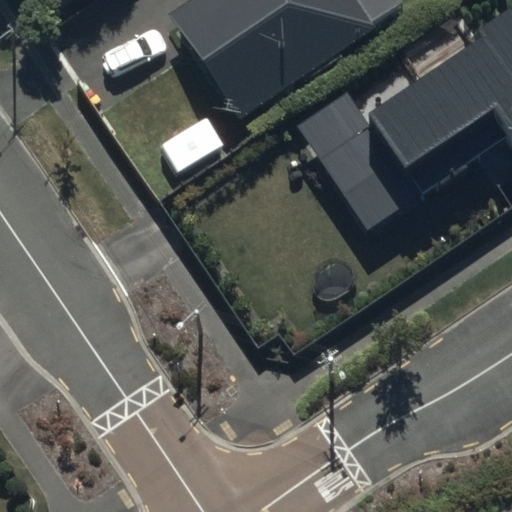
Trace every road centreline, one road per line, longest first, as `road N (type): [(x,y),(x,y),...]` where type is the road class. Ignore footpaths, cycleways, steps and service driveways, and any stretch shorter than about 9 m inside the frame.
road 1 (residential): [(0,212),(205,511)]
road 2 (residential): [(266,511),(511,349)]
